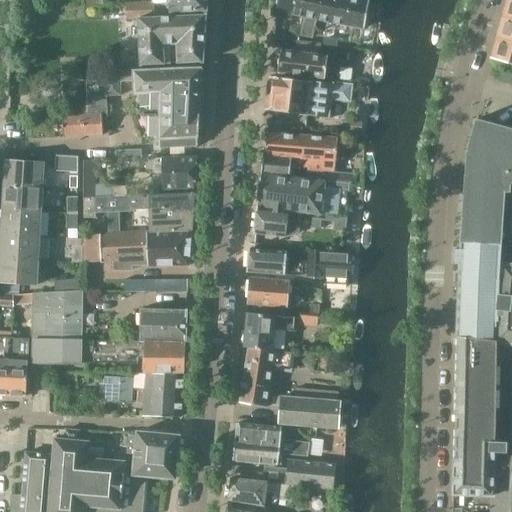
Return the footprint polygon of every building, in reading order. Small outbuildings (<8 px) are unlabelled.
[(83,0),(83,8),(104,8),(103,0),(83,0)] [(169,11),(206,10),(206,0),(152,0),(153,2),(153,9),(169,8),(169,11)] [(293,15),(303,17),(306,0),(277,0),(276,16),(292,19),(293,15)] [(369,0),(306,0),(303,17),(364,30),(370,0),(369,0)] [(511,0),(507,0),(503,17),(511,19),(511,0)] [(142,64),(170,63),(169,44),(176,44),(176,63),(202,62),(206,14),(170,16),(169,11),(169,8),(153,9),(153,2),(126,3),(126,18),(139,18),(142,64)] [(511,19),(503,17),(497,37),(511,41),(511,19)] [(290,29),(289,35),(298,36),(300,27),(294,26),(290,29)] [(511,41),(497,37),(491,58),(511,64),(511,41)] [(295,52),(280,50),(278,72),(325,78),(328,56),(319,55),(321,44),(296,41),(295,52)] [(135,70),(119,70),(105,71),(107,96),(120,95),(119,81),(134,81),(135,94),(161,91),(160,139),(160,148),(197,146),(198,137),(202,68),(135,71),(135,70)] [(107,96),(105,71),(105,70),(86,70),(86,79),(88,115),(64,116),(62,116),(63,136),(103,133),(102,117),(108,117),(107,96)] [(277,77),(273,111),(330,118),(334,84),(277,77)] [(88,115),(86,79),(63,80),(64,116),(88,115)] [(511,511),(511,128),(476,119),(467,151),(466,168),(466,174),(465,174),(465,175),(462,217),(460,249),(454,248),(453,262),(460,262),(458,294),(456,336),(455,412),(452,494),(492,496),(490,511),(511,511)] [(344,133),(358,135),(360,124),(346,123),(344,133)] [(335,172),(339,138),(266,133),(263,155),(304,158),(303,169),(335,172)] [(78,157),(56,155),(56,171),(78,172),(78,157)] [(263,155),(261,173),(261,174),(294,177),(297,177),(298,169),(303,169),(304,158),(263,155)] [(197,157),(153,158),(153,160),(154,171),(158,174),(163,173),(163,189),(194,188),(197,157)] [(5,159),(3,184),(43,187),(45,162),(5,159)] [(84,198),(97,197),(95,160),(84,160),(84,198)] [(294,177),(261,174),(257,206),(301,211),(320,214),(323,187),(348,190),(349,185),(326,183),(326,181),(297,177),(294,177)] [(42,211),(43,187),(3,184),(2,208),(42,211)] [(149,195),(97,197),(84,198),(84,219),(95,218),(95,213),(134,211),(134,210),(149,209),(150,231),(192,229),(194,193),(149,195)] [(68,197),(67,212),(78,212),(79,197),(68,197)] [(298,231),(301,211),(257,206),(254,233),(286,236),(286,235),(293,236),(298,231)] [(2,208),(0,232),(40,235),(42,211),(2,208)] [(67,230),(78,230),(78,212),(67,212),(67,230)] [(83,246),(83,262),(83,263),(148,260),(148,265),(189,265),(192,229),(150,231),(100,234),(83,235),(83,246)] [(0,232),(0,234),(0,257),(39,260),(40,235),(0,232)] [(72,262),(83,262),(83,246),(72,246),(72,262)] [(249,248),(247,271),(295,275),(307,276),(308,263),(293,262),(294,252),(287,252),(287,251),(249,248)] [(309,249),(308,263),(307,276),(295,275),(295,279),(314,284),(314,276),(326,277),(326,283),(347,284),(348,278),(350,279),(352,254),(325,252),(324,250),(309,249)] [(0,282),(37,285),(39,260),(0,257),(0,282)] [(286,307),(288,282),(288,281),(251,278),(248,304),(286,307)] [(54,280),(55,292),(82,291),(83,279),(54,280)] [(124,292),(188,292),(188,280),(124,279),(124,292)] [(55,292),(33,294),(33,303),(33,310),(33,322),(32,364),(82,365),(84,291),(82,291),(55,292)] [(14,304),(33,303),(33,294),(14,295),(14,304)] [(0,295),(0,306),(13,308),(14,296),(0,295)] [(310,313),(319,313),(319,305),(311,304),(310,313)] [(140,312),(140,341),(186,342),(187,309),(139,308),(139,312),(140,312)] [(243,347),(248,348),(272,351),(274,329),(306,331),(307,324),(308,319),(289,317),(247,312),(243,347)] [(307,324),(321,325),(322,316),(308,314),(308,319),(307,324)] [(0,394),(9,395),(12,338),(0,337),(0,394)] [(29,339),(12,338),(9,395),(26,396),(29,339)] [(184,373),(186,342),(140,341),(139,354),(144,354),(144,373),(145,373),(184,373)] [(241,403),(265,409),(270,373),(287,376),(291,353),(272,351),(248,348),(239,402),(241,403)] [(145,373),(145,389),(162,389),(162,396),(183,397),(184,373),(145,373)] [(132,403),(133,390),(121,390),(122,377),(100,376),(98,401),(132,403)] [(134,378),(122,377),(121,390),(133,390),(134,378)] [(280,395),(278,423),(278,424),(340,429),(342,401),(339,400),(340,386),(296,382),(295,396),(280,395)] [(181,416),(183,397),(162,396),(162,389),(145,389),(145,390),(138,390),(138,406),(143,406),(143,416),(181,416)] [(236,423),(233,460),(278,465),(282,428),(236,423)] [(12,494),(10,511),(142,511),(143,511),(146,475),(133,474),(124,473),(125,461),(105,459),(87,458),(88,447),(89,441),(78,440),(79,431),(66,429),(65,439),(54,438),(53,455),(26,453),(22,495),(12,494)] [(129,435),(128,452),(135,452),(133,474),(146,475),(169,477),(176,478),(179,435),(137,431),(136,436),(129,435)] [(294,445),(292,459),(306,460),(308,446),(294,445)] [(88,447),(87,458),(105,459),(105,448),(90,447),(88,447)] [(288,459),(286,485),(296,486),(334,489),(337,463),(306,460),(292,459),(288,459)] [(286,485),(262,482),(231,478),(228,499),(264,504),(265,493),(273,494),(278,499),(287,500),(294,496),(296,486),(286,485)]
